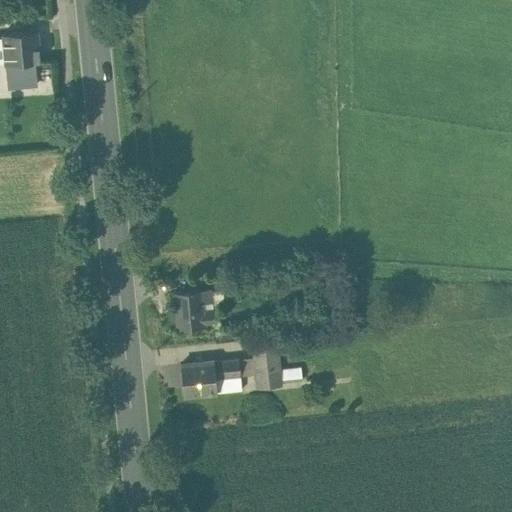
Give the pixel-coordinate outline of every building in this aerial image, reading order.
[(37,31),(1,34),(2,37),(0,37),(0,50),(3,51),(5,64),(40,61),(37,31)] [(200,289),(172,292),(176,328),(204,326),(204,325),(218,324),(216,307),(212,308),(210,289),(201,290),(200,289)] [(246,312),(238,313),(239,323),(247,322),(246,312)] [(275,338),(251,341),(253,352),(277,350),(275,338)] [(277,350),(253,352),(257,388),(281,385),(280,382),(279,369),(277,350)] [(213,361),(212,360),(179,364),(182,396),(241,390),(237,358),(213,361)] [(311,366),(279,369),(280,382),(301,380),(301,374),(312,373),(311,366)]
